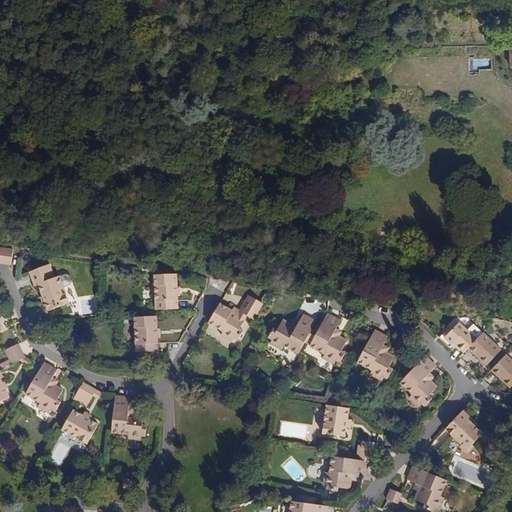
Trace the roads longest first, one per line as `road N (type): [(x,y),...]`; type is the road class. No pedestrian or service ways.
road 1 (residential): [(357,511),(465,388),(419,335),(339,304)]
road 2 (residential): [(158,391),(102,382),(37,348),(3,272)]
road 3 (residential): [(158,391),(166,447),(133,511)]
